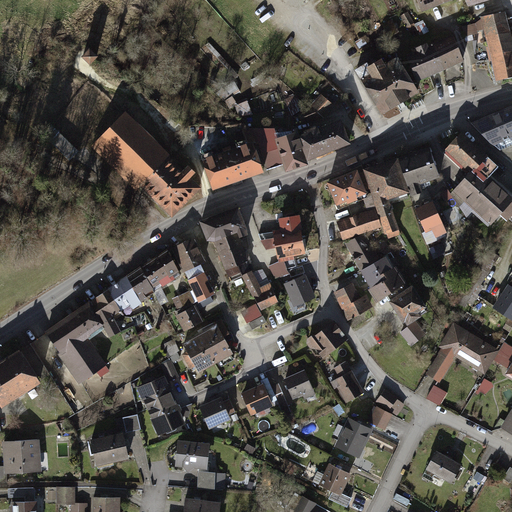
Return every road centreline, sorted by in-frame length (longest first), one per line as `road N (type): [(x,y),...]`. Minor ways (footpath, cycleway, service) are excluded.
road 1 (secondary): [(307,173),(187,217),(0,334)]
road 2 (secondary): [(457,110),(307,173)]
road 3 (residential): [(332,309),(371,364),(435,409)]
road 4 (residential): [(307,173),(327,231),(318,274),(332,309)]
